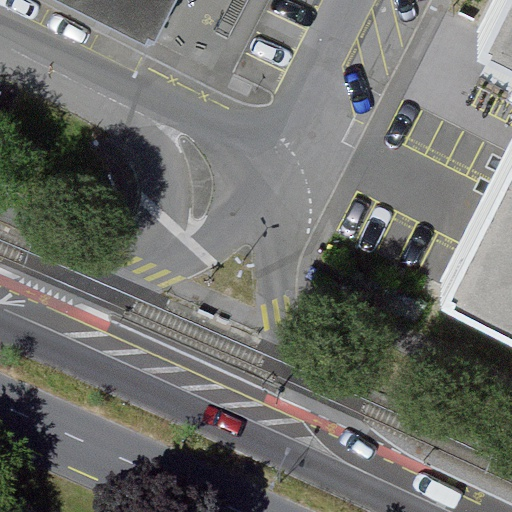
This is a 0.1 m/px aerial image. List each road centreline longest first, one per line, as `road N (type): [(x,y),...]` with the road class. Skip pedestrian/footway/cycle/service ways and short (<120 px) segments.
road 1 (primary): [(418,491),(0,308)]
road 2 (residential): [(418,491),(292,376),(266,197)]
road 3 (primary): [(0,409),(231,511)]
road 4 (residential): [(266,197),(364,0)]
road 5 (residential): [(266,197),(244,142),(197,110),(119,96)]
road 6 (residential): [(119,96),(162,160),(173,208),(163,258)]
road 7 (residential): [(163,258),(80,283),(0,281)]
road 8 (residential): [(119,96),(0,36)]
road 9 (residential): [(266,197),(211,243),(163,258)]
